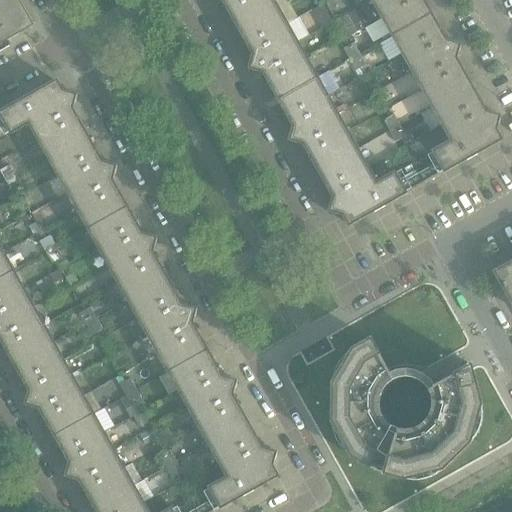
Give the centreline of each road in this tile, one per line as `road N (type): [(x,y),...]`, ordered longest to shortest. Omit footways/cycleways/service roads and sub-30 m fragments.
road 1 (residential): [(70,38),(311,470),(321,494),(290,511)]
road 2 (residential): [(444,241),(346,296),(178,0)]
road 3 (residential): [(511,363),(444,241)]
